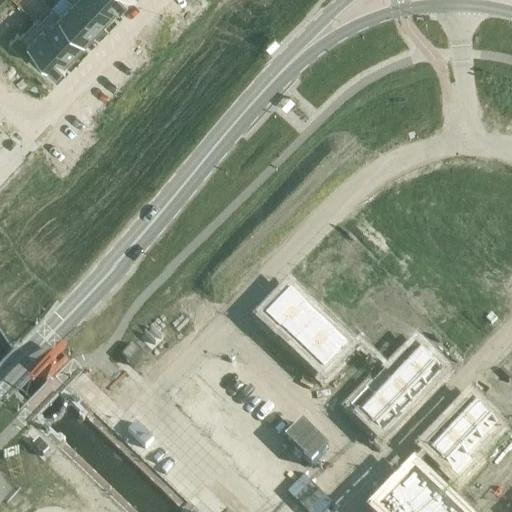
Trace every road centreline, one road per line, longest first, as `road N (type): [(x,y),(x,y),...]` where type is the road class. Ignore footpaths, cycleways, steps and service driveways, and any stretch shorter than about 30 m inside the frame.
road 1 (residential): [(378,468),(223,324),(365,181),(469,140)]
road 2 (secondary): [(307,46),(0,386)]
road 3 (residential): [(152,0),(38,121),(0,90)]
road 4 (residential): [(378,468),(511,328)]
road 5 (secondary): [(307,46),(403,9),(458,2)]
road 6 (residential): [(458,2),(469,140)]
